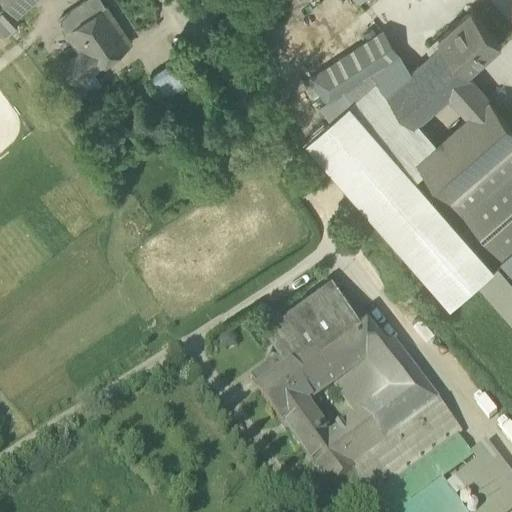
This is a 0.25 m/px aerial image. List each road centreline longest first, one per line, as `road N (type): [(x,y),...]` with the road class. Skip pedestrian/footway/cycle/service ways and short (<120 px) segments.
road 1 (unclassified): [(338,240),(0,460)]
road 2 (unclassified): [(170,0),(193,16),(338,240)]
road 3 (unclassified): [(511,466),(338,240)]
